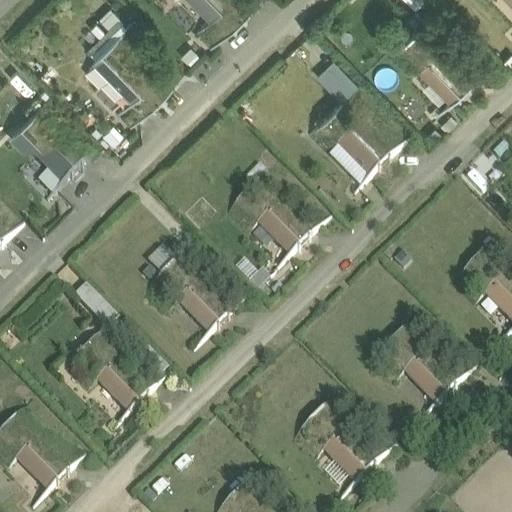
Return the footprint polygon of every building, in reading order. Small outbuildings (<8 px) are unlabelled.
[(250,10),(240,0),(197,0),(229,32),(250,10)] [(112,5),(100,15),(113,31),(125,22),(112,5)] [(176,20),(164,26),(177,51),(189,44),(176,20)] [(475,79),(423,25),(401,47),(453,100),(475,79)] [(170,89),(118,36),(96,57),(148,110),(170,89)] [(315,75),(340,101),(358,83),(333,57),(315,75)] [(394,157),(342,104),(321,126),(373,179),(394,157)] [(87,165),(35,112),(14,133),(66,187),(87,165)] [(314,236),(262,183),(240,205),(292,258),(314,236)] [(511,244),(506,238),(494,249),(502,257),(511,247),(511,244)] [(511,277),(489,254),(467,275),(511,321),(511,277)] [(234,315),(182,262),(160,283),(212,336),(234,315)] [(74,296),(106,330),(118,319),(86,285),(74,296)] [(460,386),(408,332),(386,354),(438,407),(460,386)] [(153,393),(101,340),(79,362),(132,415),(153,393)] [(380,464),(328,411),(306,432),(358,486),(380,464)] [(73,472),(21,419),(0,439),(0,441),(51,493),(73,472)] [(269,511),(247,490),(226,511),(269,511)]
